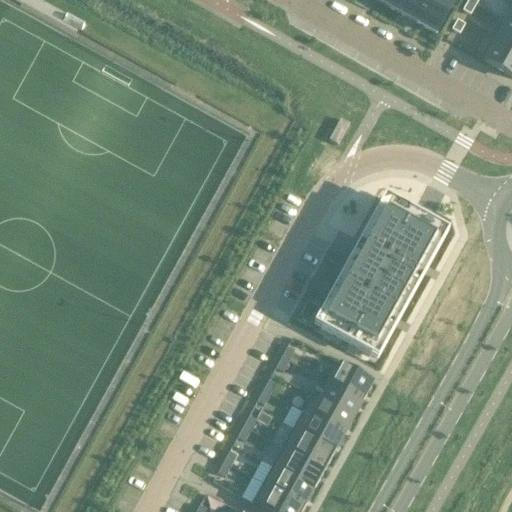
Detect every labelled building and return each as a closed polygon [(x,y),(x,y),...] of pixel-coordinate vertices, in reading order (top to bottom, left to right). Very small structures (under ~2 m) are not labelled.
[(404,0),(380,0),(378,4),(397,14),(404,0)] [(429,0),(404,0),(397,14),(415,25),(416,25),(429,0)] [(429,0),(416,25),(415,25),(435,36),(454,2),(453,2),(449,0),(429,0)] [(470,17),(475,7),(468,3),(463,12),(470,17)] [(459,36),(464,26),(457,22),(452,31),(459,36)] [(511,28),(506,24),(495,44),(511,53),(511,28)] [(511,53),(495,44),(484,63),(511,79),(511,53)] [(363,264),(328,327),(377,355),(412,292),(410,290),(426,260),(428,262),(447,228),(397,201),(374,243),(376,244),(365,265),(363,264)] [(281,360),(288,364),(294,353),(287,349),(281,360)] [(405,357),(397,380),(420,388),(428,364),(405,357)] [(282,374),(288,364),(281,360),(275,370),(282,374)] [(362,404),(373,385),(339,366),(328,386),(362,404)] [(262,393),(269,397),(275,387),(268,383),(262,393)] [(319,403),(353,421),(362,404),(328,386),(319,402),(319,403)] [(269,397),(262,393),(256,404),(263,408),(269,397)] [(343,438),(353,421),(319,403),(319,402),(311,397),(301,415),(343,438)] [(292,432),(334,455),(343,438),(301,415),(292,432)] [(255,422),(248,418),(242,429),(250,433),(255,422)] [(244,444),(250,433),(242,429),(237,440),(244,444)] [(282,450),(324,474),(334,455),(292,432),(282,450)] [(313,493),(324,474),(282,450),(271,469),(313,493)] [(223,465),(230,469),(236,458),(229,454),(223,465)] [(224,479),(230,469),(223,465),(217,475),(224,479)] [(304,509),(313,493),(271,469),(262,486),(304,509)] [(261,511),(302,511),(304,509),(262,486),(251,506),(261,511)]
